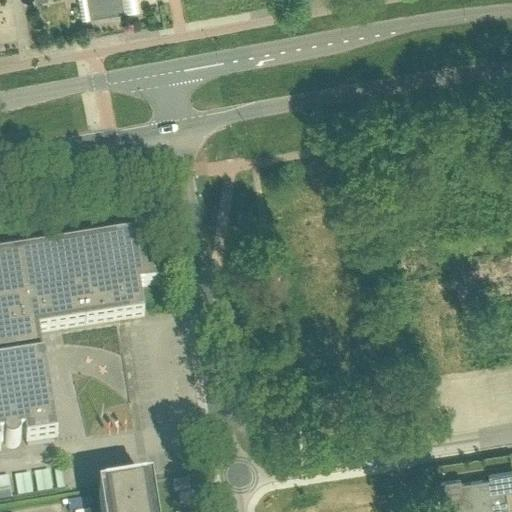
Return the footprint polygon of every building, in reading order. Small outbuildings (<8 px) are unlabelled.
[(81,0),(84,16),(124,10),(122,0),(81,0)] [(399,217),(307,231),(322,324),(414,309),(399,217)] [(57,444),(39,335),(144,318),(140,289),(155,287),(157,286),(158,285),(159,284),(159,283),(160,282),(160,280),(160,279),(159,277),(157,276),(156,275),(155,275),(153,275),(147,276),(141,236),(0,258),(0,444),(3,444),(3,445),(4,447),(4,448),(5,449),(6,450),(8,451),(9,451),(11,451),(12,451),(14,451),(16,450),(17,449),(19,447),(19,446),(19,445),(19,443),(19,442),(19,441),(24,440),(25,449),(57,444)] [(508,511),(507,503),(493,505),(491,493),(511,489),(511,470),(488,474),(489,478),(461,482),(460,478),(440,481),(444,511),(451,511),(463,510),(463,511),(508,511)] [(8,480),(0,481),(0,502),(11,501),(8,480)] [(147,511),(145,495),(103,502),(104,511),(147,511)]
